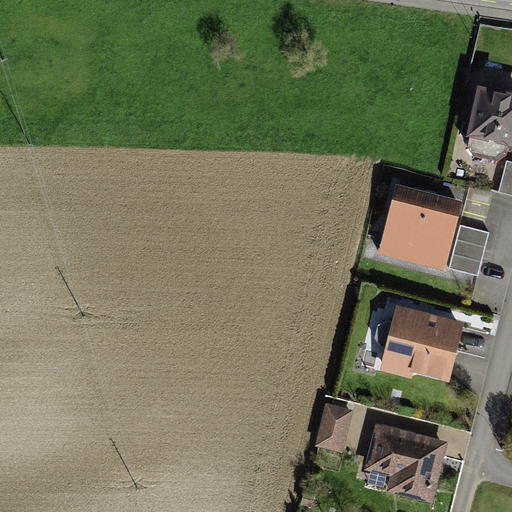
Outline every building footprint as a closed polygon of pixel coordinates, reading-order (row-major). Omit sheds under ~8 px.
[(511,81),(483,75),(466,139),(510,150),(511,143),(511,81)] [(511,185),(511,150),(510,150),(502,183),(511,185)] [(479,190),(409,170),(388,243),(485,271),(499,225),(471,217),(479,190)] [(480,310),(405,291),(389,354),(465,373),(480,310)] [(362,404),(335,397),(324,438),(351,445),(362,404)] [(456,433),(384,414),(373,452),(404,460),(398,484),(440,496),(456,433)]
